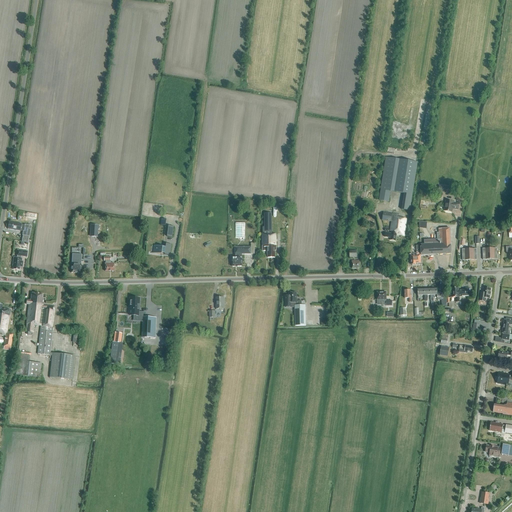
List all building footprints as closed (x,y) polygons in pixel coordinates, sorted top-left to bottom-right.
[(417,162),(386,157),(378,200),(389,202),(391,191),(404,193),(401,210),(410,211),(417,162)] [(427,209),(429,197),(421,196),(420,208),(427,209)] [(453,209),(458,210),(459,204),(454,203),(454,202),(446,200),(444,211),(452,212),(453,209)] [(272,234),(272,213),(264,213),(264,227),(262,227),(262,234),(262,251),(265,251),(265,250),(267,250),(267,258),(274,257),(274,250),(276,250),(276,234),(272,234)] [(404,236),(406,219),(396,217),(396,216),(383,213),(382,220),(391,221),(390,234),(385,233),(385,237),(390,238),(390,240),(396,241),(396,235),(404,236)] [(20,231),(20,230),(23,231),(22,235),(29,237),(31,226),(21,224),(9,222),(7,229),(20,231)] [(245,223),(235,223),(235,238),(245,238),(245,223)] [(98,237),(98,225),(90,225),(90,237),(98,237)] [(421,256),(451,254),(450,228),(439,229),(439,233),(437,233),(437,240),(424,240),(424,245),(421,245),(421,248),(421,256)] [(170,255),(171,244),(166,244),(166,247),(156,246),(155,253),(150,252),(150,253),(162,254),(162,253),(165,253),(165,255),(170,255)] [(232,259),(232,267),(241,267),(241,259),(242,259),(242,255),(251,255),(251,248),(235,247),(235,258),(232,258),(232,259)] [(27,257),(27,251),(19,250),(19,253),(17,252),(17,255),(17,257),(13,257),(12,266),(13,267),(13,269),(19,270),(20,265),(22,266),(23,261),(21,261),(22,258),(21,258),(21,256),(27,257)] [(416,264),(420,264),(420,252),(416,252),(416,256),(411,256),(411,265),(416,265),(416,264)] [(81,254),(72,254),(71,273),(81,273),(81,265),(79,265),(79,261),(81,261),(81,258),(81,255),(81,254)] [(114,271),(114,263),(111,263),(110,257),(104,257),(104,261),(105,261),(106,264),(105,264),(105,271),(111,271),(112,272),(114,272),(114,271)] [(459,297),(469,296),(469,287),(465,287),(465,289),(458,290),(458,288),(451,288),(452,292),(451,292),(451,297),(456,297),(456,302),(459,302),(459,297)] [(483,293),(480,293),(479,301),(485,302),(486,298),(489,299),(490,295),(490,293),(490,289),(483,288),(483,293)] [(434,309),(433,301),(433,295),(437,295),(437,300),(442,300),(442,295),(441,291),(437,292),(437,289),(430,289),(431,295),(431,309),(434,309)] [(378,304),(382,304),(386,304),(386,306),(392,306),(392,301),(386,301),(386,300),(386,292),(385,292),(385,291),(383,292),(382,292),(377,292),(378,297),(376,298),(376,300),(378,300),(378,304)] [(50,348),(53,327),(52,327),(55,306),(43,305),(43,302),(42,302),(43,294),(37,293),(36,305),(29,305),(26,332),(28,332),(27,335),(31,335),(32,332),(33,333),(34,325),(41,326),(37,354),(52,356),(49,377),(72,380),(75,355),(52,353),(53,348),(50,348)] [(36,305),(37,293),(32,293),(31,300),(28,300),(28,304),(29,305),(36,305)] [(296,301),(296,293),(289,293),(289,298),(285,299),(284,299),(284,302),(285,303),(289,303),(296,303),(296,305),(294,305),(294,326),(305,326),(305,305),(301,305),(301,301),(296,301)] [(216,310),(224,309),(224,300),(223,300),(222,298),(216,298),(216,310)] [(130,299),(129,315),(133,316),(138,316),(137,321),(143,321),(142,337),(154,338),(155,318),(144,317),(144,312),(138,312),(139,299),(130,299)] [(0,334),(6,336),(4,349),(10,350),(12,334),(7,333),(10,309),(2,308),(2,304),(0,304),(0,334)] [(511,325),(511,318),(506,318),(506,320),(504,320),(503,326),(509,327),(509,325),(511,325)] [(508,340),(510,332),(508,331),(509,327),(503,326),(502,333),(503,334),(503,336),(502,336),(502,339),(508,340)] [(117,363),(120,343),(121,343),(122,333),(115,332),(114,342),(112,342),(110,362),(117,363)] [(448,357),(449,347),(441,346),(440,355),(448,357)] [(503,353),(499,352),(499,353),(498,353),(497,356),(498,356),(498,357),(502,358),(504,358),(503,361),(507,362),(511,362),(511,353),(507,352),(507,353),(503,352),(503,353)] [(18,354),(16,375),(40,378),(41,363),(29,362),(30,355),(18,354)] [(508,385),(509,377),(509,375),(499,374),(498,383),(508,385)] [(511,415),(511,403),(507,403),(506,407),(494,405),(493,412),(503,413),(502,415),(509,416),(509,415),(511,415)] [(511,434),(511,425),(506,425),(507,425),(506,425),(506,426),(503,425),(503,424),(491,422),(489,431),(502,433),(502,430),(505,430),(505,433),(511,434)] [(508,456),(510,446),(503,445),(500,445),(499,448),(494,447),(494,446),(491,446),(486,446),(485,452),(490,453),(489,455),(499,457),(500,453),(502,453),(501,454),(508,456)] [(489,494),(482,492),(482,493),(481,499),(480,499),(480,503),(488,505),(489,500),(487,500),(488,494),(489,494)]
